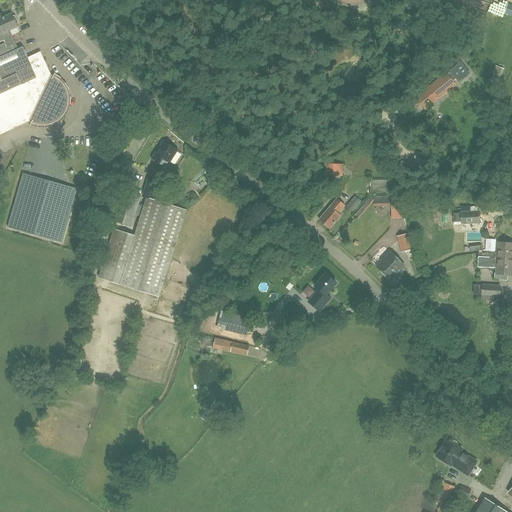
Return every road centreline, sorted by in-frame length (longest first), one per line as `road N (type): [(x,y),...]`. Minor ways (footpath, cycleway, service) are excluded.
road 1 (unclassified): [(511,427),(383,298),(45,0)]
road 2 (track): [(383,298),(310,334),(256,379),(147,495)]
